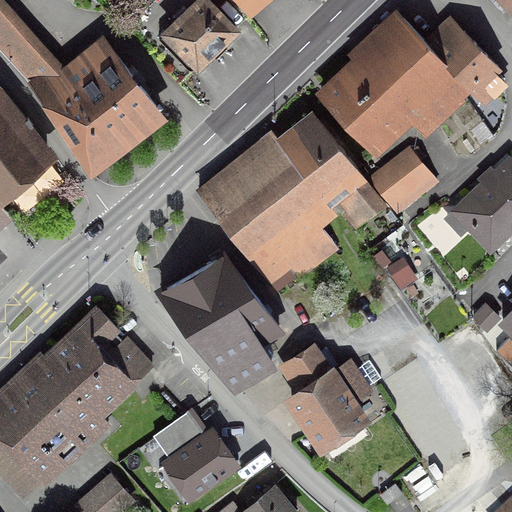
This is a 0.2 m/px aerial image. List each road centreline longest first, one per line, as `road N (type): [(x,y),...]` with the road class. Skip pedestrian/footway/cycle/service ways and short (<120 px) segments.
road 1 (residential): [(95,250),(246,418),(347,511)]
road 2 (secondary): [(119,227),(351,0)]
road 3 (residential): [(0,67),(119,227)]
road 4 (secondary): [(0,341),(95,250)]
